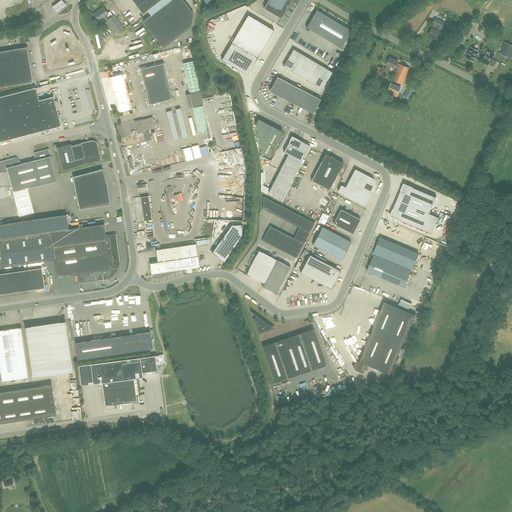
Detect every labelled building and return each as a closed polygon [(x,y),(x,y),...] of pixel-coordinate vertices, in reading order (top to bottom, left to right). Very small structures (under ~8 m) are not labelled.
[(50,8),(55,14),(65,7),(60,0),(50,8)] [(131,0),(143,14),(160,0),(131,0)] [(182,0),(170,0),(143,21),(163,48),(191,27),(193,13),(182,0)] [(290,2),(291,0),(268,0),(263,8),(281,18),(289,4),(291,2),(290,2)] [(115,34),(123,28),(114,15),(113,16),(110,11),(107,13),(103,7),(94,14),(99,20),(104,17),(106,20),(106,21),(115,34)] [(341,48),(351,30),(325,15),(316,10),(312,18),(306,27),(341,48)] [(231,42),(221,60),(247,75),(257,58),(274,30),(248,15),(231,42)] [(436,39),(437,37),(440,38),(443,33),(439,31),(441,28),(456,35),(458,31),(448,27),(448,25),(444,23),(444,22),(435,18),(433,23),(434,24),(432,28),(428,35),(436,39)] [(448,27),(458,31),(460,27),(450,22),(448,25),(448,27)] [(511,46),(505,43),(499,53),(508,57),(511,49),(511,46)] [(0,87),(33,82),(27,47),(0,51),(0,87)] [(489,61),(490,61),(494,54),(487,51),(485,55),(482,54),(477,52),(478,51),(471,48),(466,57),(473,61),(476,55),(480,58),(479,61),(487,65),(489,61)] [(293,49),(283,67),(322,90),(332,72),(293,49)] [(402,84),(409,68),(399,64),(399,65),(396,63),(397,61),(390,57),(386,65),(395,68),(396,66),(398,67),(392,80),(402,84)] [(155,65),(140,69),(149,105),(172,98),(170,90),(162,92),(155,65)] [(378,78),(382,69),(377,67),(373,76),(378,78)] [(132,109),(127,91),(123,74),(109,77),(118,113),(132,109)] [(283,99),(284,99),(285,97),(289,100),(288,101),(298,106),(299,105),(303,107),(303,109),(304,107),(308,110),(308,111),(313,114),(315,109),(320,99),(277,77),(278,78),(276,82),(274,82),(272,87),(271,88),(271,89),(271,90),(272,91),(272,92),(273,93),(274,94),(279,96),(280,95),(284,97),(283,99)] [(397,97),(401,87),(391,83),(386,92),(397,97)] [(410,100),(416,89),(409,85),(403,96),(410,100)] [(35,88),(0,96),(0,141),(61,126),(53,96),(39,100),(35,88)] [(187,94),(189,108),(204,105),(201,88),(192,90),(193,93),(187,94)] [(135,122),(138,133),(143,132),(145,141),(151,140),(149,131),(146,132),(145,132),(145,131),(146,131),(155,128),(152,117),(143,120),(135,122)] [(258,118),(255,124),(261,154),(269,158),(283,132),(258,118)] [(268,192),(282,199),(309,145),(291,136),(283,152),(288,154),(268,192)] [(101,160),(99,154),(97,144),(96,143),(96,142),(95,142),(95,141),(94,141),(93,141),(92,141),(91,141),(81,143),(71,145),(71,144),(56,147),(62,170),(101,160)] [(0,172),(8,173),(13,192),(19,216),(34,212),(27,188),(57,181),(48,149),(33,153),(35,160),(21,164),(19,161),(18,161),(15,157),(6,160),(7,161),(5,161),(0,162),(0,172)] [(149,149),(143,150),(147,167),(152,165),(149,149)] [(204,151),(204,152),(200,153),(201,158),(209,156),(208,150),(204,151)] [(338,172),(339,172),(343,163),(334,158),(330,156),(325,153),(321,161),(321,162),(311,180),(329,190),(338,172)] [(73,177),(79,209),(109,205),(109,201),(108,191),(107,186),(106,181),(103,172),(102,169),(73,177)] [(355,169),(345,187),(341,185),(338,191),(364,205),(374,186),(374,185),(375,184),(375,183),(375,182),(374,181),(374,180),(373,179),(372,178),(371,178),(355,169)] [(393,209),(390,216),(432,233),(439,217),(429,213),(436,197),(413,187),(404,183),(401,190),(393,209)] [(140,197),(144,221),(152,220),(148,196),(140,197)] [(262,240),(296,258),(314,223),(263,196),(262,209),(299,228),(294,238),(270,226),(262,240)] [(357,224),(360,219),(341,209),(333,224),(352,234),(358,224),(357,224)] [(0,251),(2,267),(54,260),(57,276),(77,274),(78,284),(79,284),(79,283),(107,279),(109,278),(112,276),(114,275),(116,272),(117,270),(118,267),(119,265),(120,262),(119,262),(115,234),(116,234),(106,235),(104,224),(68,229),(66,214),(31,219),(8,223),(0,224),(0,251)] [(224,261),(242,236),(242,225),(231,225),(212,253),(224,261)] [(322,227),(312,245),(341,260),(351,242),(322,227)] [(374,254),(367,271),(381,277),(388,260),(411,270),(418,254),(388,241),(381,238),(380,239),(376,249),(374,254)] [(196,244),(155,250),(157,261),(150,262),(151,274),(199,267),(197,255),(196,244)] [(276,294),(290,267),(258,250),(246,274),(264,283),(262,286),(276,294)] [(326,286),(331,289),(334,284),(341,271),(309,254),(300,273),(326,286)] [(0,294),(44,288),(41,268),(0,273),(0,294)] [(359,361),(352,365),(355,370),(363,373),(367,365),(390,374),(415,314),(384,301),(359,361)] [(258,334),(259,333),(258,332),(271,328),(269,327),(270,326),(250,310),(258,334)] [(295,317),(288,328),(290,329),(293,325),(298,319),(295,317)] [(65,321),(30,326),(33,346),(28,347),(32,377),(72,371),(65,321)] [(18,328),(0,330),(0,371),(1,381),(26,378),(28,377),(21,327),(18,328)] [(264,348),(263,346),(262,346),(275,383),(326,365),(313,329),(312,329),(313,331),(264,348)] [(150,331),(75,342),(77,359),(152,348),(150,331)] [(81,385),(82,385),(88,384),(88,382),(93,382),(93,383),(94,384),(102,382),(105,405),(132,402),(132,403),(133,403),(138,403),(138,402),(138,397),(137,397),(137,396),(136,397),(134,378),(142,377),(142,373),(156,371),(157,370),(156,365),(164,364),(164,363),(163,355),(78,366),(81,385)] [(51,384),(2,391),(0,391),(0,423),(56,415),(51,384)]
